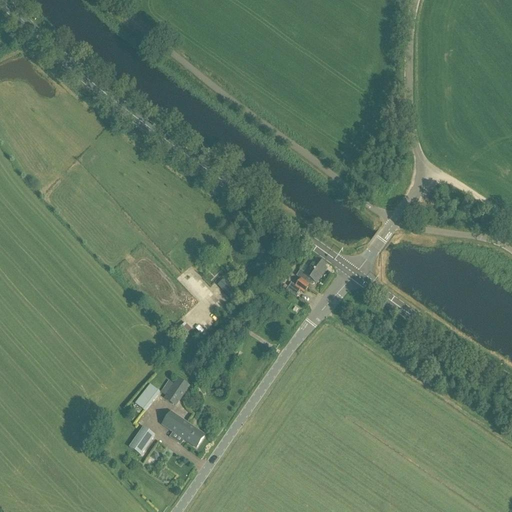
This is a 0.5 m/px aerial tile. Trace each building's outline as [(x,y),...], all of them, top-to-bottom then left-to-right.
[(235,217),(229,219),(231,227),(238,225),(235,217)] [(315,286),(326,270),(324,268),(326,266),(318,261),(316,263),(314,261),(303,276),(311,281),(310,283),(315,286)] [(252,293),(263,283),(256,276),(246,286),(252,293)] [(218,286),(231,300),(241,291),(227,277),(218,286)] [(295,288),(304,294),(310,286),(301,280),(295,288)] [(175,333),(182,340),(189,333),(182,326),(175,333)] [(176,407),(189,387),(178,379),(164,400),(176,407)] [(145,413),(160,394),(150,386),(136,405),(145,413)] [(162,425),(196,449),(205,437),(171,413),(162,425)] [(130,449),(141,457),(155,437),(143,429),(130,449)]
